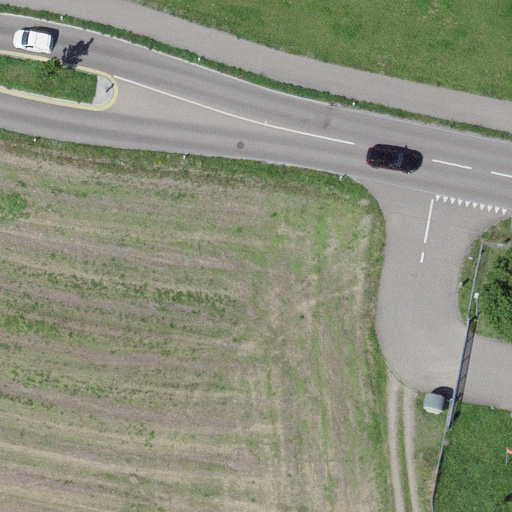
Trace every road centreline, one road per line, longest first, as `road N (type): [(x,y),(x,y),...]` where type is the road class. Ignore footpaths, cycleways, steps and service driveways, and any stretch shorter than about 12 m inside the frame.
road 1 (secondary): [(511,176),(0,69)]
road 2 (track): [(412,511),(398,406),(414,315)]
